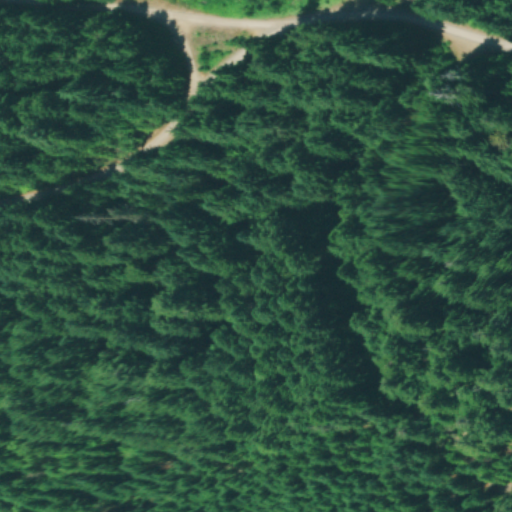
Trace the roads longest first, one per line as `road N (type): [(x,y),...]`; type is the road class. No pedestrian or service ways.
road 1 (residential): [(0,207),(142,152),(180,126),(258,42),(288,26),(362,16),(511,48)]
road 2 (track): [(449,33),(372,144),(350,232),(358,276),(408,398),(438,448),(478,486),(511,484)]
road 3 (residential): [(288,26),(0,0)]
